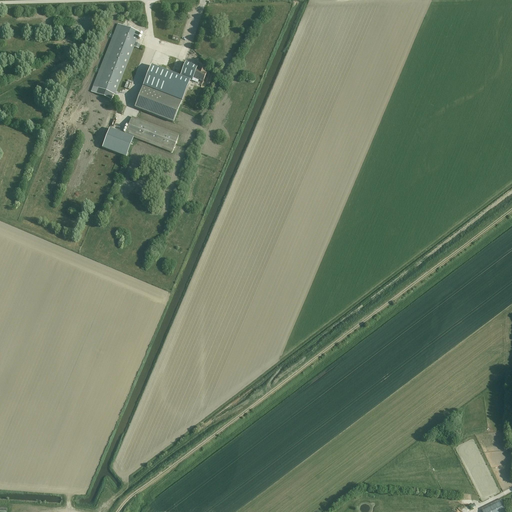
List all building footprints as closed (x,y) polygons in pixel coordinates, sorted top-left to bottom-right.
[(99,73),(94,86),(98,88),(96,94),(111,100),(113,94),(114,95),(133,47),(138,49),(140,45),(135,43),(139,33),(122,26),(118,25),(114,35),(113,39),(101,69),(99,73)] [(185,62),(180,77),(189,81),(197,84),(198,81),(203,82),(206,74),(204,73),(206,69),(200,66),(199,68),(197,67),(185,62)] [(151,66),(143,87),(181,102),(189,81),(180,77),(151,66)] [(181,102),(143,87),(135,108),(173,123),(181,102)] [(178,136),(131,118),(125,134),(134,137),(172,152),(178,136)] [(134,137),(125,134),(125,135),(109,129),(102,148),(126,157),(134,137)] [(500,503),(482,511),(502,511),(504,511),(500,502),(500,503)]
